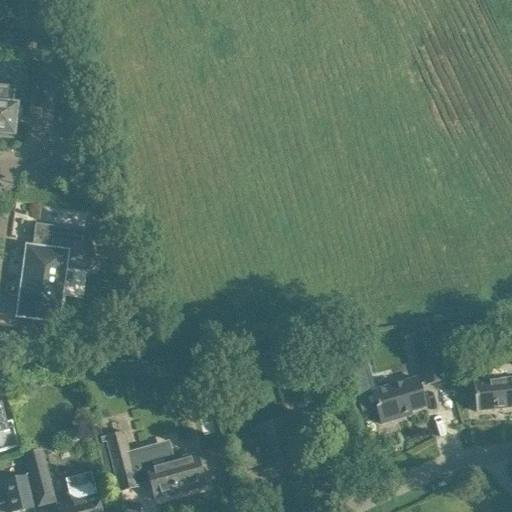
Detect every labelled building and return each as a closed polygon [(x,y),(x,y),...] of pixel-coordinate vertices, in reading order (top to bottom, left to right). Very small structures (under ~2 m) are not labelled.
[(0,21),(9,18),(4,2),(3,2),(2,3),(0,3),(0,21)] [(0,41),(0,54),(11,54),(11,42),(0,41)] [(0,139),(13,140),(16,117),(21,117),(21,109),(17,108),(17,106),(13,105),(15,88),(0,86),(0,139)] [(20,315),(56,320),(63,269),(86,272),(89,272),(92,271),(94,269),(96,267),(97,264),(96,261),(88,232),(35,225),(33,240),(36,241),(35,250),(28,250),(20,315)] [(444,351),(465,345),(459,322),(438,328),(444,351)] [(424,386),(444,380),(432,337),(411,343),(424,386)] [(344,349),(342,350),(361,414),(377,409),(381,425),(402,418),(401,415),(427,408),(418,379),(373,392),(363,360),(348,364),(344,349)] [(511,379),(473,384),(476,412),(511,408),(511,379)] [(0,453),(19,448),(12,422),(6,424),(1,405),(0,405),(0,453)] [(237,439),(246,466),(258,462),(261,471),(302,457),(299,448),(321,441),(316,428),(332,423),(327,408),(251,433),(252,434),(237,439)] [(104,438),(101,439),(102,445),(106,444),(115,477),(134,471),(130,457),(124,433),(104,438)] [(134,471),(115,477),(120,494),(121,494),(120,491),(137,487),(138,489),(139,489),(138,487),(150,483),(155,500),(205,487),(196,455),(170,462),(165,447),(130,457),(134,471)] [(55,503),(41,451),(24,455),(38,508),(55,503)] [(76,484),(102,477),(96,453),(69,459),(76,484)] [(27,475),(2,480),(8,511),(10,511),(34,507),(27,475)] [(240,511),(251,511),(266,507),(259,484),(252,486),(250,478),(232,484),(240,511)] [(71,503),(56,507),(57,511),(101,511),(94,485),(68,492),(71,503)]
